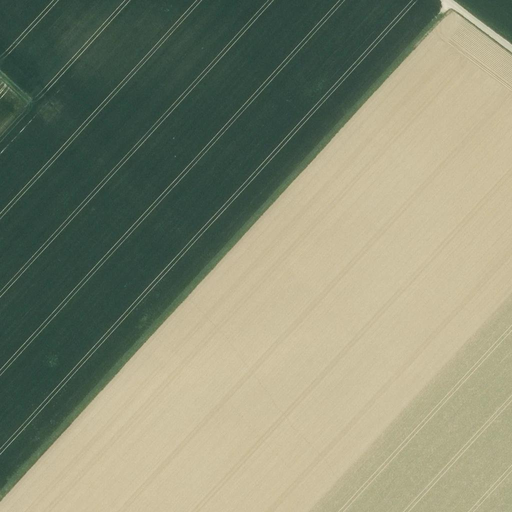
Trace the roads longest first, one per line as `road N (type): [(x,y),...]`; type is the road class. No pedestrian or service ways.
road 1 (track): [(453,10),(0,509)]
road 2 (track): [(163,0),(56,120),(0,70)]
